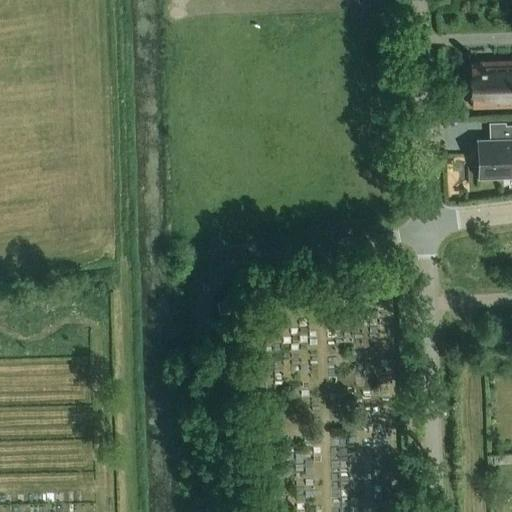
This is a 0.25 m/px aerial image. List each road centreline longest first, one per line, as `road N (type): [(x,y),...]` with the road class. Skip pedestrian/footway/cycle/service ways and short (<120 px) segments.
road 1 (unclassified): [(423,228),(241,263),(209,289),(202,310),(210,511)]
road 2 (residential): [(434,511),(423,228)]
road 3 (residential): [(423,228),(415,0)]
